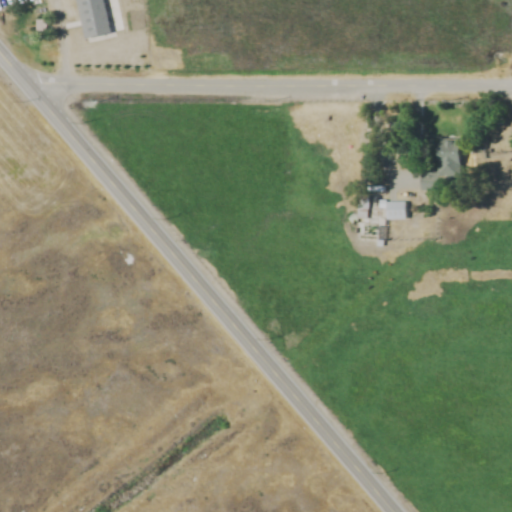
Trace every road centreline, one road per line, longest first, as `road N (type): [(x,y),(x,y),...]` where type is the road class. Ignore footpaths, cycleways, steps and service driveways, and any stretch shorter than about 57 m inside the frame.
road 1 (tertiary): [(389,511),(0,61)]
road 2 (residential): [(511,87),(23,88)]
